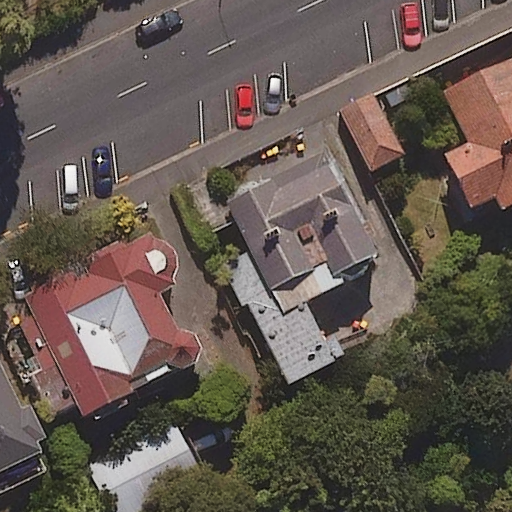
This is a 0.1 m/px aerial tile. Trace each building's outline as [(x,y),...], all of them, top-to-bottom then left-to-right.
[(511,210),(511,61),(447,92),(472,148),(450,158),(474,211),(499,199),(505,214),(511,210)] [(375,94),(343,110),(373,172),(405,156),(375,94)] [(316,133),(219,182),(255,253),(231,265),(293,387),(337,365),(304,300),(381,261),(316,133)] [(212,185),(182,199),(202,242),(231,228),(212,185)] [(75,405),(85,423),(197,366),(163,299),(181,290),(183,266),(175,252),(157,243),(151,231),(5,305),(60,413),(75,405)] [(0,494),(49,473),(0,361),(0,494)] [(151,511),(207,488),(179,424),(92,462),(114,511),(151,511)]
